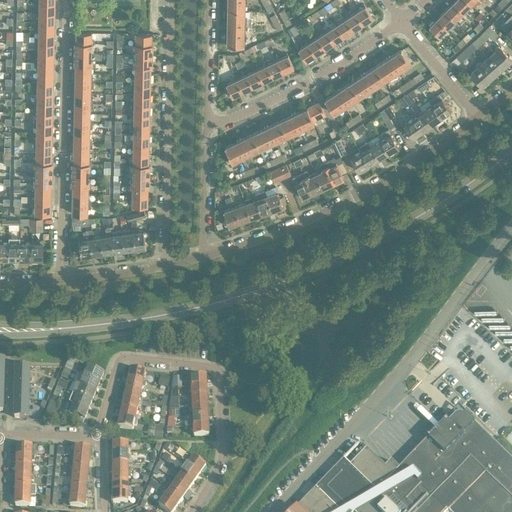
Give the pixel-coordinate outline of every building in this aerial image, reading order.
[(227,0),(228,10),(245,10),(244,0),(227,0)] [(466,0),(455,0),(453,2),(463,12),(471,4),(466,0)] [(263,3),(265,7),(267,12),(273,9),(268,1),(263,3)] [(40,7),(39,12),(55,13),(55,3),(37,2),(37,7),(40,7)] [(453,2),(445,10),(455,20),(463,12),(453,2)] [(324,6),(315,12),(318,17),(327,11),(324,6)] [(365,6),(356,12),(363,24),(373,18),(365,6)] [(281,16),(282,19),(288,16),(287,15),(293,13),(291,9),(285,12),(286,13),(281,16)] [(245,10),(228,10),(227,45),(244,45),(245,10)] [(445,10),(437,18),(447,28),(455,20),(445,10)] [(37,18),(37,22),(54,23),(55,13),(39,12),(39,18),(37,18)] [(315,12),(305,18),(308,23),(318,17),(315,12)] [(356,12),(346,19),(354,30),(363,24),(356,12)] [(511,15),(501,26),(508,32),(507,32),(511,36),(511,15)] [(299,22),(296,24),(299,29),(308,23),(305,18),(299,22)] [(447,28),(437,18),(429,27),(439,37),(447,28)] [(346,19),(336,25),(344,37),(354,30),(346,19)] [(39,27),(39,32),(54,33),(54,23),(37,22),(36,27),(39,27)] [(336,25),(327,31),(335,43),(344,37),(336,25)] [(480,36),(484,40),(489,35),(493,39),(497,34),(489,26),(480,36)] [(327,31),(317,37),(325,49),(335,43),(327,31)] [(21,32),(16,32),(16,42),(23,42),(29,42),(30,32),(21,32)] [(36,38),(36,42),(54,43),(54,33),(39,32),(39,38),(36,38)] [(75,43),(94,43),(97,43),(97,39),(91,39),(92,33),(76,32),(76,43),(75,43)] [(107,34),(107,41),(104,41),(104,44),(107,44),(113,44),(113,34),(107,34)] [(133,40),(133,44),(152,45),(152,44),(151,44),(151,34),(136,34),(136,40),(133,40)] [(480,36),(472,43),(476,47),(484,40),(480,36)] [(317,37),(308,43),(316,55),(325,49),(317,37)] [(39,47),(39,52),(54,53),(54,43),(36,42),(36,47),(39,47)] [(91,48),(93,48),(97,48),(97,43),(94,43),(75,43),(75,53),(91,53),(91,48)] [(316,55),(308,43),(298,49),(306,61),(316,55)] [(476,47),(472,43),(457,56),(461,61),(476,47)] [(136,49),(136,54),(152,55),(152,45),(133,44),(134,44),(134,49),(136,49)] [(496,50),(491,55),(502,68),(511,60),(499,45),(495,48),(496,50)] [(401,49),(375,66),(385,80),(410,64),(401,49)] [(6,52),(1,51),(1,57),(6,57),(6,62),(12,62),(12,51),(6,51),(6,52)] [(36,58),(36,62),(54,63),(54,53),(39,52),(38,58),(36,58)] [(75,53),(75,63),(93,63),(93,59),(91,59),(91,53),(75,53)] [(133,64),(152,65),(152,55),(136,54),(136,60),(134,60),(134,64),(133,64)] [(288,55),(277,60),(283,73),(294,68),(288,55)] [(491,55),(482,63),(493,76),(502,68),(491,55)] [(277,60),(267,65),(273,78),(283,73),(277,60)] [(482,63),(480,61),(476,65),(477,67),(471,73),(482,86),(493,76),(482,63)] [(38,67),(38,72),(53,73),(54,63),(36,62),(36,67),(38,67)] [(76,63),(75,73),(91,73),(91,68),(93,68),(93,63),(75,63),(76,63)] [(135,69),(135,74),(150,75),(151,65),(152,65),(133,64),(133,69),(135,69)] [(267,65),(257,70),(263,82),(273,78),(267,65)] [(375,66),(350,83),(359,97),(385,80),(375,66)] [(257,70),(247,75),(253,87),(263,82),(257,70)] [(35,78),(35,82),(53,83),(53,73),(38,72),(38,78),(35,78)] [(75,73),(75,83),(93,84),(93,79),(90,79),(91,73),(75,73)] [(133,80),(132,84),(150,85),(150,75),(135,74),(135,80),(133,80)] [(247,75),(237,79),(243,92),(253,87),(247,75)] [(416,83),(413,78),(406,82),(410,87),(416,83)] [(243,92),(237,79),(226,84),(229,90),(226,92),(228,97),(232,96),(232,97),(243,92)] [(417,87),(420,92),(430,85),(427,81),(417,87)] [(38,87),(38,92),(53,93),(53,83),(35,82),(35,87),(38,87)] [(410,87),(406,82),(400,87),(403,92),(410,87)] [(75,83),(75,93),(90,93),(90,88),(93,88),(93,84),(75,83)] [(359,97),(350,83),(324,99),(334,114),(359,97)] [(135,89),(135,94),(150,95),(150,85),(132,84),(132,89),(135,89)] [(403,92),(400,87),(392,92),(395,97),(403,92)] [(35,98),(35,102),(53,103),(53,93),(38,92),(38,98),(35,98)] [(408,100),(410,99),(415,107),(418,105),(412,97),(409,92),(405,95),(408,100)] [(75,93),(75,103),(93,104),(93,99),(90,99),(90,93),(75,93)] [(132,100),(132,104),(150,105),(150,95),(135,94),(135,100),(132,100)] [(433,105),(432,105),(442,118),(451,111),(442,98),(439,94),(430,101),(433,105)] [(37,107),(37,112),(52,113),(53,103),(35,102),(35,107),(37,107)] [(319,102),(307,108),(313,121),(325,115),(319,102)] [(75,103),(75,113),(90,113),(90,108),(92,108),(93,104),(75,103)] [(135,109),(134,114),(149,115),(150,105),(132,104),(132,109),(135,109)] [(432,105),(423,112),(432,125),(442,118),(432,105)] [(389,106),(384,109),(390,119),(395,116),(389,106)] [(307,108),(280,121),(287,136),(314,124),(313,121),(307,108)] [(390,119),(384,109),(379,113),(386,123),(390,119)] [(34,118),(34,122),(52,123),(52,113),(37,112),(37,118),(34,118)] [(423,112),(413,118),(422,131),(432,125),(423,112)] [(75,113),(74,123),(92,124),(92,119),(90,119),(90,113),(75,113)] [(121,115),(115,114),(115,124),(121,124),(121,123),(123,123),(123,121),(121,121),(121,115)] [(132,120),(132,124),(149,125),(149,115),(134,114),(134,120),(132,120)] [(422,131),(413,118),(403,125),(413,138),(422,131)] [(280,121),(252,134),(260,149),(287,136),(280,121)] [(37,127),(37,132),(52,133),(52,123),(34,122),(34,127),(37,127)] [(74,123),(74,133),(89,134),(89,128),(92,128),(92,124),(74,123)] [(134,129),(134,134),(149,135),(149,125),(132,124),(131,129),(134,129)] [(378,136),(380,140),(388,154),(399,147),(388,129),(378,136)] [(34,138),(34,142),(52,143),(52,133),(37,132),(37,138),(34,138)] [(74,133),(74,143),(92,144),(92,139),(89,139),(89,134),(74,133)] [(353,138),(349,133),(343,137),(346,142),(353,138)] [(131,140),(131,144),(149,145),(149,135),(134,134),(134,140),(131,140)] [(260,149),(252,134),(225,147),(232,162),(260,149)] [(334,142),(340,153),(341,156),(346,153),(340,139),(334,142)] [(380,140),(370,146),(378,159),(388,154),(380,140)] [(36,147),(36,152),(52,153),(52,143),(34,142),(34,147),(36,147)] [(74,143),(74,153),(89,153),(89,148),(92,148),(92,144),(74,143)] [(134,149),(133,154),(149,155),(149,145),(131,144),(131,149),(134,149)] [(370,146),(360,152),(369,165),(378,159),(370,146)] [(34,158),(34,162),(52,163),(52,162),(51,162),(52,153),(36,152),(36,158),(34,158)] [(369,165),(360,152),(350,158),(358,172),(363,169),(364,171),(369,169),(367,166),(369,165)] [(72,163),(91,164),(91,159),(89,159),(89,153),(74,153),(73,163),(72,163)] [(131,160),(131,165),(149,165),(148,165),(149,155),(133,154),(133,160),(131,160)] [(327,161),(323,163),(333,184),(344,179),(342,175),(348,172),(343,161),(337,164),(330,167),(327,161)] [(36,167),(36,172),(52,173),(52,163),(34,162),(33,163),(34,163),(34,167),(36,167)] [(72,163),(72,173),(88,174),(88,168),(90,168),(90,164),(91,164),(72,163)] [(322,171),(316,174),(323,189),(333,184),(323,163),(319,165),(322,171)] [(285,177),(291,175),(286,164),(280,167),(285,177)] [(133,169),(133,175),(149,175),(149,165),(131,165),(131,169),(133,169)] [(280,180),(285,177),(280,167),(275,169),(280,180)] [(313,168),(303,173),(313,194),(323,189),(316,174),(313,168)] [(275,169),(269,172),(274,182),(280,180),(275,169)] [(33,182),(52,183),(52,173),(36,172),(36,178),(34,178),(34,182),(33,182)] [(72,173),(72,183),(91,184),(90,183),(90,179),(88,179),(88,174),(72,173)] [(313,194),(303,173),(292,178),(302,199),(313,194)] [(131,180),(131,185),(149,185),(149,175),(133,175),(133,180),(131,180)] [(20,182),(14,182),(13,192),(20,192),(24,192),(24,189),(21,189),(21,186),(20,186),(20,182)] [(36,187),(35,193),(51,193),(51,183),(52,183),(33,182),(33,187),(36,187)] [(73,184),(73,194),(88,194),(88,188),(91,188),(91,184),(72,183),(72,184),(73,184)] [(130,190),(130,195),(148,195),(148,185),(149,185),(131,185),(133,185),(133,190),(130,190)] [(227,187),(216,191),(216,197),(225,194),(229,193),(227,187)] [(277,191),(266,195),(272,211),(283,207),(282,205),(286,203),(283,196),(280,197),(277,191)] [(33,198),(33,203),(50,203),(51,193),(35,193),(35,198),(33,198)] [(73,194),(73,203),(90,204),(90,200),(88,199),(88,194),(73,194)] [(148,195),(130,195),(130,199),(132,199),(132,205),(147,206),(148,195)] [(266,195),(256,199),(261,215),(272,211),(266,195)] [(256,199),(245,203),(251,219),(261,215),(256,199)] [(50,203),(33,203),(33,207),(35,207),(35,213),(50,213),(50,203)] [(90,204),(73,203),(72,214),(87,214),(88,208),(90,208),(90,204)] [(245,203),(234,207),(240,223),(251,219),(245,203)] [(240,223),(234,207),(223,211),(226,220),(223,221),(225,226),(228,225),(229,227),(240,223)] [(131,220),(132,229),(135,248),(146,247),(144,237),(146,237),(147,235),(146,233),(145,232),(144,232),(144,231),(137,231),(135,219),(145,217),(144,210),(129,214),(131,220)] [(88,226),(88,225),(87,218),(72,217),(72,224),(82,225),(82,227),(85,226),(85,227),(88,226)] [(114,251),(111,232),(110,229),(107,229),(106,229),(107,236),(100,237),(103,253),(114,251)] [(128,233),(122,234),(124,250),(135,248),(132,229),(128,230),(128,233)] [(92,255),(89,235),(89,231),(86,232),(83,232),(83,236),(85,236),(85,239),(79,240),(81,256),(92,255)] [(94,238),(94,235),(93,231),(92,231),(89,231),(89,235),(92,255),(103,253),(100,237),(94,238)] [(115,232),(111,232),(114,251),(124,250),(122,234),(116,235),(115,232)] [(0,259),(8,260),(9,243),(2,243),(2,238),(0,238),(0,259)] [(31,243),(31,260),(42,260),(42,239),(37,239),(37,243),(31,243)] [(8,260),(20,260),(20,243),(9,243),(8,260)] [(20,260),(31,260),(31,243),(20,243),(20,260)] [(66,369),(75,373),(78,366),(74,364),(74,362),(69,360),(66,369)] [(15,367),(14,384),(30,385),(30,368),(15,367)] [(89,368),(85,377),(100,383),(104,374),(89,368)] [(61,377),(69,381),(72,372),(65,369),(61,377)] [(131,369),(129,379),(147,383),(148,378),(144,377),(145,373),(131,369)] [(158,386),(168,388),(170,377),(160,375),(158,386)] [(77,385),(81,386),(96,393),(100,383),(85,377),(81,376),(77,385)] [(189,383),(189,388),(206,387),(206,377),(191,377),(191,382),(189,383)] [(173,378),(172,388),(177,388),(182,388),(182,378),(173,378)] [(129,379),(127,389),(141,392),(142,387),(146,388),(147,383),(129,379)] [(57,387),(66,391),(69,384),(60,380),(57,387)] [(29,401),(30,385),(14,384),(14,401),(29,401)] [(73,394),(77,396),(92,402),(96,393),(81,386),(77,385),(73,394)] [(192,392),(192,397),(207,397),(206,387),(189,388),(189,393),(192,392)] [(54,397),(59,399),(62,391),(57,388),(54,397)] [(127,389),(125,399),(139,402),(141,392),(127,389)] [(73,394),(69,403),(89,411),(92,402),(77,396),(73,394)] [(190,402),(190,407),(207,407),(207,397),(192,397),(192,402),(190,402)] [(171,398),(170,408),(179,408),(178,398),(171,398)] [(125,399),(123,408),(137,412),(138,407),(141,408),(142,403),(139,402),(125,399)] [(14,401),(14,420),(29,420),(29,401),(14,401)] [(44,420),(53,421),(59,407),(50,403),(44,420)] [(89,411),(69,403),(65,413),(76,417),(84,421),(89,411)] [(193,412),(193,417),(208,417),(207,407),(190,407),(190,412),(193,412)] [(120,418),(135,421),(137,412),(123,408),(121,413),(119,413),(118,417),(120,418)] [(186,428),(191,427),(208,427),(212,426),(212,422),(208,422),(208,417),(193,417),(185,418),(186,428)] [(511,511),(511,461),(466,417),(465,419),(463,418),(462,417),(461,417),(459,417),(458,417),(456,418),(455,419),(449,425),(448,423),(447,422),(446,423),(428,441),(400,471),(392,463),(386,469),(372,455),(367,451),(351,468),(344,462),(316,490),(295,511),(294,511),(511,511)] [(135,421),(120,418),(118,428),(132,431),(133,426),(137,427),(138,422),(135,421)] [(155,426),(153,438),(162,440),(164,428),(155,426)] [(208,427),(191,427),(191,432),(194,432),(194,437),(209,437),(208,427)] [(113,443),(113,453),(131,454),(131,449),(128,449),(128,444),(123,444),(113,443)] [(17,446),(17,456),(35,457),(37,457),(38,447),(17,446)] [(73,452),(72,457),(90,459),(91,449),(76,447),(76,452),(73,452)] [(113,453),(113,463),(128,464),(128,459),(131,459),(131,454),(113,453)] [(160,458),(167,463),(171,458),(163,453),(160,458)] [(17,456),(17,466),(31,467),(31,462),(35,462),(35,457),(17,456)] [(75,462),(74,467),(89,469),(90,459),(72,457),(72,462),(75,462)] [(188,461),(186,465),(200,475),(206,467),(194,458),(191,462),(188,461)] [(186,465),(179,460),(174,468),(179,473),(183,469),(186,465)] [(156,468),(160,471),(165,464),(161,461),(156,468)] [(113,473),(131,474),(131,469),(128,469),(128,464),(113,463),(113,469),(110,469),(110,473),(113,473)] [(185,470),(182,474),(194,483),(200,475),(186,465),(183,469),(185,470)] [(17,466),(16,476),(31,477),(31,467),(17,466)] [(71,472),(70,477),(87,479),(89,469),(74,467),(74,472),(71,472)] [(113,473),(113,483),(128,484),(128,479),(131,479),(131,474),(113,473)] [(177,477),(174,481),(189,491),(194,483),(182,474),(179,479),(177,477)] [(16,476),(16,486),(31,487),(31,482),(34,482),(34,477),(31,477),(16,476)] [(73,482),(72,487),(86,489),(87,479),(70,477),(70,482),(73,482)] [(148,487),(156,493),(160,487),(152,481),(152,482),(148,487)] [(173,487),(171,491),(183,500),(189,491),(174,481),(171,485),(173,487)] [(113,483),(113,493),(131,494),(131,489),(128,489),(128,484),(113,483)] [(16,486),(16,496),(30,497),(36,497),(37,487),(31,487),(16,486)] [(69,492),(68,497),(85,499),(86,489),(72,487),(72,492),(69,492)] [(145,495),(149,497),(150,494),(153,495),(154,492),(152,491),(152,490),(148,489),(145,495)] [(165,493),(162,497),(178,508),(183,500),(171,491),(168,495),(165,493)] [(131,494),(113,493),(113,503),(127,504),(127,499),(131,499),(131,494)] [(30,497),(16,496),(15,506),(30,507),(30,497)] [(85,499),(68,497),(68,502),(70,502),(70,507),(84,509),(85,499)] [(174,511),(178,508),(162,497),(160,501),(162,503),(159,507),(166,511),(174,511)]
